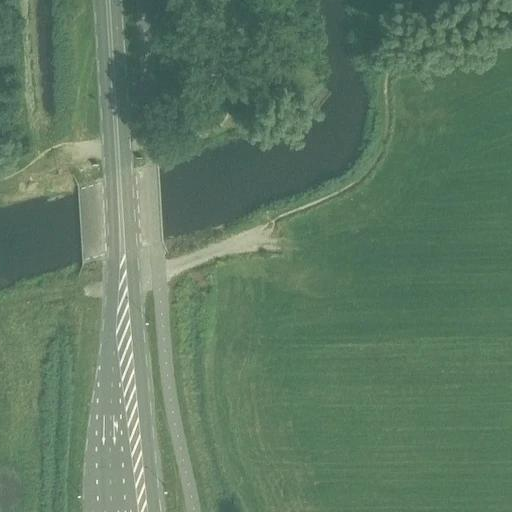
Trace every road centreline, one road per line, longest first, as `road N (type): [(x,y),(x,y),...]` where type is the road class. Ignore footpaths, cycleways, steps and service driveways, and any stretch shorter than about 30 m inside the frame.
road 1 (primary): [(156,511),(122,253)]
road 2 (primary): [(122,253),(118,511)]
road 3 (primary): [(107,0),(118,173)]
